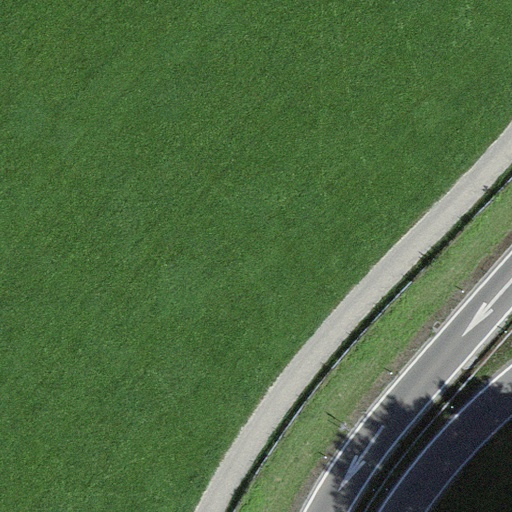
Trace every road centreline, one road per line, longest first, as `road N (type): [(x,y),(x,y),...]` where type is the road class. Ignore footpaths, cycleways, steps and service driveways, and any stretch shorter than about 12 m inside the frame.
road 1 (track): [(511,151),(381,290),(246,459),(217,511)]
road 2 (trunk): [(511,283),(389,418),(327,511)]
road 3 (trunk): [(400,511),(511,386)]
